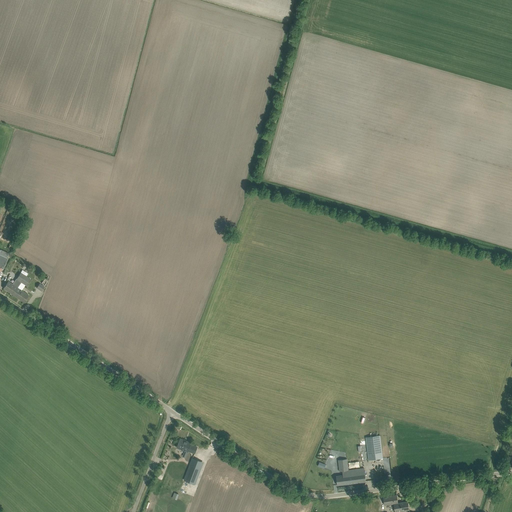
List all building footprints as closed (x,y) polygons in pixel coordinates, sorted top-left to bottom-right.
[(10,244),(22,217),(11,212),(10,214),(10,213),(8,216),(17,220),(7,243),(10,244)] [(0,254),(0,267),(2,269),(3,269),(5,265),(8,258),(0,254)] [(18,288),(21,282),(26,276),(21,272),(16,279),(18,280),(18,281),(17,281),(14,285),(8,281),(3,288),(13,295),(18,288)] [(26,276),(21,282),(26,285),(30,279),(26,276)] [(24,302),(27,298),(29,295),(18,288),(13,295),(24,302)] [(380,436),(366,437),(369,460),(383,458),(380,436)] [(187,441),(187,442),(180,439),(177,447),(176,448),(184,451),(182,456),(185,458),(188,450),(195,453),(197,447),(190,445),(191,443),(187,441)] [(349,464),(347,464),(347,459),(338,460),(340,471),(342,471),(343,475),(336,476),(336,480),(337,485),(366,481),(365,476),(364,468),(348,470),(348,466),(350,466),(349,464)] [(218,511),(229,511),(237,491),(227,487),(218,511)] [(398,503),(397,495),(383,497),(384,502),(384,505),(389,504),(389,507),(394,506),(394,504),(398,503)] [(409,510),(409,506),(408,501),(398,503),(394,504),(394,506),(395,511),(405,511),(405,510),(409,510)]
